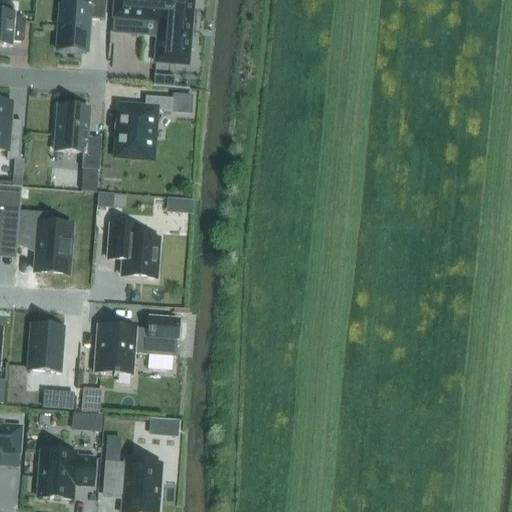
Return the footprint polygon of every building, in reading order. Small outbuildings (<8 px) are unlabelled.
[(87,56),(90,22),(103,23),(104,0),(84,0),(84,10),(62,8),(58,54),(87,56)] [(114,0),(113,18),(155,22),(154,37),(157,37),(155,63),(188,66),(190,37),(184,37),(186,18),(191,19),(192,0),(114,0)] [(0,5),(0,47),(10,48),(11,43),(23,44),(25,20),(13,19),(14,6),(0,5)] [(167,89),(167,79),(147,78),(147,88),(167,89)] [(116,157),(151,160),(155,112),(172,113),(173,100),(145,98),(144,110),(120,108),(116,157)] [(0,152),(7,153),(6,160),(19,161),(22,134),(10,133),(12,104),(0,103),(0,152)] [(88,110),(58,108),(55,152),(83,155),(82,170),(98,171),(100,141),(86,140),(88,110)] [(22,175),(13,174),(12,187),(21,188),(22,175)] [(0,244),(17,245),(20,196),(0,194),(0,244)] [(97,209),(113,210),(114,195),(98,194),(97,209)] [(169,201),(169,215),(194,215),(194,201),(169,201)] [(20,213),(17,248),(19,248),(19,244),(37,245),(36,256),(35,273),(67,275),(71,228),(52,226),(52,216),(20,213)] [(155,281),(158,240),(136,238),(137,228),(111,226),(108,261),(123,262),(122,278),(155,281)] [(97,327),(94,374),(113,375),(113,377),(116,378),(117,375),(132,377),(134,355),(175,358),(178,321),(149,318),(148,331),(97,327)] [(59,374),(63,329),(31,326),(28,372),(59,374)] [(83,389),(81,413),(99,414),(101,391),(83,389)] [(58,395),(57,409),(72,410),(73,396),(58,395)] [(86,416),(85,432),(100,433),(101,417),(86,416)] [(151,420),(151,438),(180,439),(180,421),(151,420)] [(0,452),(18,454),(20,429),(1,428),(2,423),(0,422),(0,452)] [(107,438),(105,463),(118,464),(120,439),(107,438)] [(73,486),(92,487),(94,460),(75,458),(75,455),(41,452),(37,499),(72,501),(73,486)] [(156,511),(160,465),(126,462),(126,464),(118,464),(105,463),(102,495),(124,496),(122,511),(156,511)]
